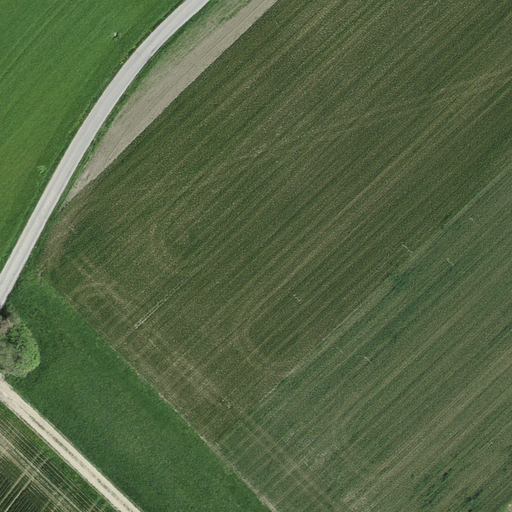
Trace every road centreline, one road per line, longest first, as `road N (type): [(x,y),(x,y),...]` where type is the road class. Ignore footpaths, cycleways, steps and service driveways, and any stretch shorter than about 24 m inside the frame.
road 1 (residential): [(0,303),(132,62),(201,0)]
road 2 (track): [(128,511),(0,387)]
